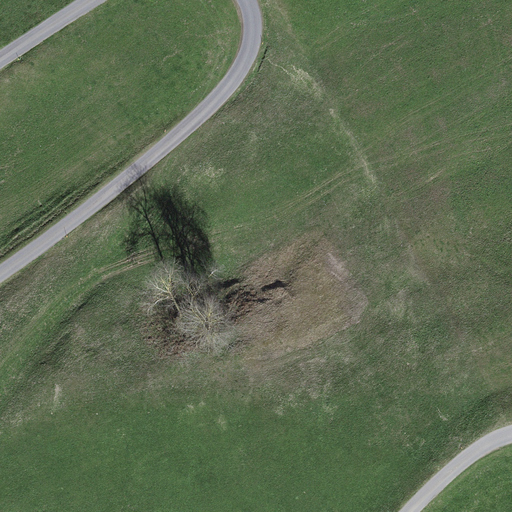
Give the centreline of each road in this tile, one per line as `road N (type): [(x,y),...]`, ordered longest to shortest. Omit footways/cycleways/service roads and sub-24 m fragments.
road 1 (unclassified): [(0,279),(229,88),(258,43),(244,0)]
road 2 (unclassified): [(511,432),(464,452),(411,511)]
